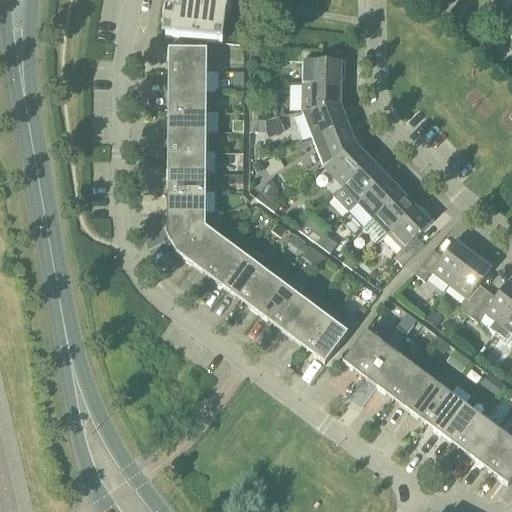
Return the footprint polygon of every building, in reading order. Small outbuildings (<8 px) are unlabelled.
[(169,0),(169,2),(165,24),(164,41),(172,42),(171,53),(205,54),(206,45),(221,46),(224,19),(228,1),(227,0),(169,0)] [(302,87),(339,88),(339,82),(344,82),(345,65),(321,65),(321,54),(290,53),(281,52),(280,65),(302,65),(302,87)] [(167,74),(205,74),(205,54),(171,53),(167,53),(167,74)] [(167,74),(167,95),(205,95),(205,74),(167,74)] [(339,109),(339,88),(302,87),(301,116),(339,109)] [(166,115),(205,116),(205,95),(167,95),(166,115)] [(346,128),(339,109),(301,116),(312,143),(346,128)] [(249,124),(257,124),(257,112),(249,112),(249,124)] [(166,115),(166,136),(205,136),(205,116),(166,115)] [(257,124),(249,124),(248,136),(257,136),(257,124)] [(349,134),(346,128),(312,143),(322,169),(359,146),(353,132),(349,134)] [(205,136),(166,136),(166,157),(204,157),(205,136)] [(369,157),(359,146),(322,169),(342,190),(373,168),(365,160),(369,157)] [(166,157),(166,177),(204,178),(204,157),(166,157)] [(373,168),(342,190),(357,205),(387,176),(376,165),(373,168)] [(399,188),(387,176),(357,205),(372,222),(399,196),(395,191),(399,188)] [(204,178),(166,177),(166,198),(204,198),(204,178)] [(264,209),(269,202),(259,195),(254,202),(264,209)] [(372,222),(386,236),(413,210),(399,196),(372,222)] [(166,198),(165,219),(204,219),(204,198),(166,198)] [(269,202),(264,209),(273,216),(278,209),(269,202)] [(418,215),(413,210),(386,236),(402,252),(393,261),(401,270),(424,249),(416,240),(433,224),(421,212),(418,215)] [(204,230),(204,219),(165,219),(165,239),(170,248),(204,231),(204,230)] [(204,231),(170,248),(175,257),(190,269),(213,238),(204,231)] [(318,249),(325,239),(323,238),(321,241),(311,234),(306,240),(318,249)] [(230,251),(213,238),(190,269),(207,281),(230,251)] [(325,239),(318,249),(329,257),(336,248),(325,239)] [(442,260),(433,253),(414,278),(424,285),(431,276),(448,289),(471,259),(467,255),(469,252),(456,241),(442,260)] [(325,261),(309,249),(301,260),(317,272),(325,261)] [(246,263),(230,251),(207,281),(224,294),(246,263)] [(467,319),(486,294),(477,288),(492,269),(479,258),(476,262),(471,259),(448,289),(465,302),(458,312),(467,319)] [(356,267),(346,260),(341,266),(351,273),(356,267)] [(263,275),(246,263),(224,294),(240,306),(263,275)] [(263,275),(240,306),(257,318),(280,288),(263,275)] [(486,294),(467,319),(477,326),(484,316),(501,329),(511,315),(511,284),(509,282),(495,301),(486,294)] [(296,300),(280,288),(257,318),(273,331),(296,300)] [(313,312),(296,300),(273,331),(290,343),(313,312)] [(329,325),(313,312),(290,343),(306,355),(329,325)] [(511,353),(511,315),(501,329),(511,337),(511,350),(511,352),(511,353)] [(346,337),(329,325),(306,355),(323,368),(346,337)] [(374,391),(397,360),(390,355),(403,337),(395,331),(382,349),(358,379),(374,391)] [(358,379),(382,349),(364,336),(341,366),(358,379)] [(454,353),(453,354),(445,364),(460,376),(469,365),(469,364),(454,353)] [(391,403),(414,373),(397,360),(374,391),(391,403)] [(414,373),(391,403),(408,416),(430,385),(414,373)] [(430,385),(408,416),(424,428),(447,397),(430,385)] [(447,397),(424,428),(441,440),(464,410),(447,397)] [(464,410),(441,440),(457,453),(480,422),(464,410)] [(480,422),(457,453),(474,465),(497,434),(480,422)] [(511,448),(511,445),(497,434),(474,465),(490,477),(511,448)] [(511,448),(490,477),(506,489),(511,481),(511,448)]
